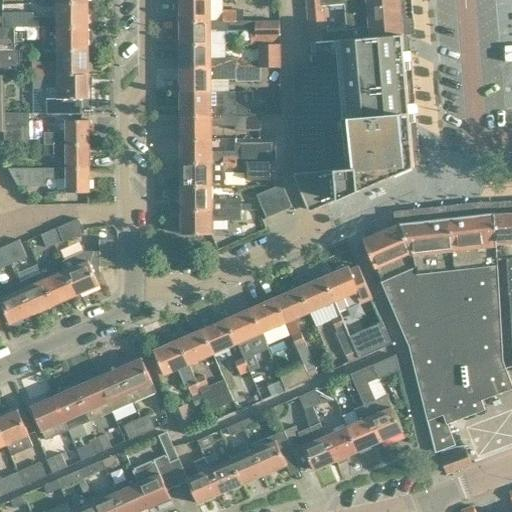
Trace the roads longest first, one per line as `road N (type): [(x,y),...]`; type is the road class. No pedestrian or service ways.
road 1 (residential): [(142,0),(143,82),(125,100),(131,306)]
road 2 (residential): [(131,306),(401,202)]
road 3 (residential): [(131,306),(0,363)]
